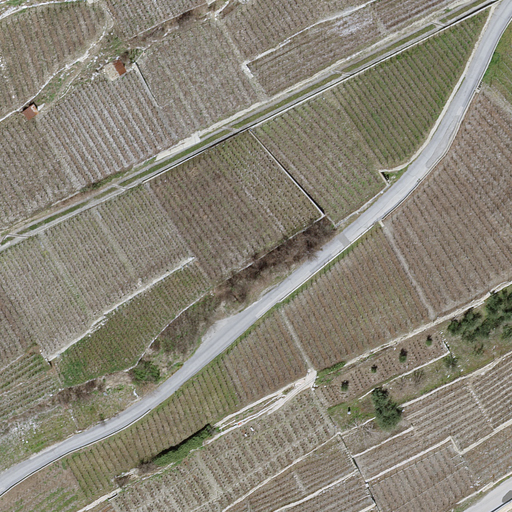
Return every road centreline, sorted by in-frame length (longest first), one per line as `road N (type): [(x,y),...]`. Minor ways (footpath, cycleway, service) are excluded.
road 1 (unclassified): [(0,486),(148,403),(384,204),(435,148),(511,3)]
road 2 (track): [(481,0),(0,245)]
